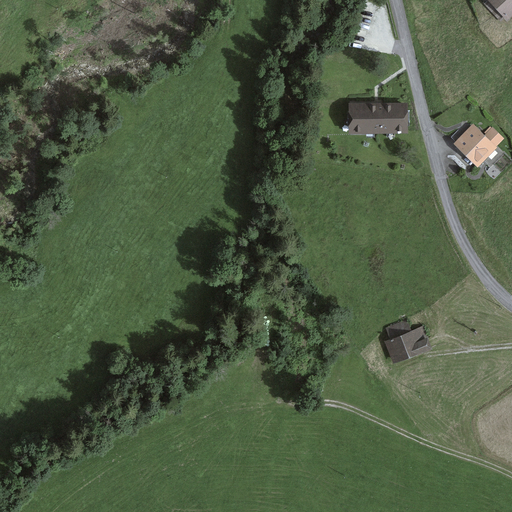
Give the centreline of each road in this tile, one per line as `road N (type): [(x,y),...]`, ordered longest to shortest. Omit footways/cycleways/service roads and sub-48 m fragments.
road 1 (unclassified): [(511,303),(483,274),(451,213),(396,0)]
road 2 (track): [(337,406),(511,477)]
